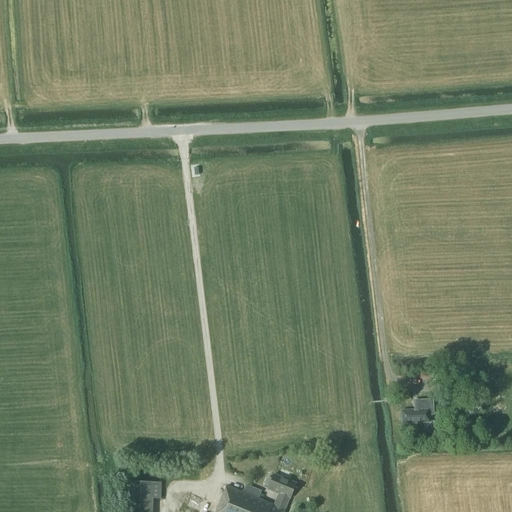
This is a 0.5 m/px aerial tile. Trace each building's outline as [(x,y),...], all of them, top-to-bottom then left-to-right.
[(417,410),(401,411),(402,424),(429,422),(428,413),(433,413),(433,399),(416,400),(417,410)] [(451,402),(451,411),(460,411),(460,402),(451,402)] [(268,490),(290,498),(296,484),(274,475),(272,480),(269,478),(266,479),(265,484),(266,486),(269,487),(268,490)] [(161,483),(128,482),(127,511),(152,511),(153,499),(161,499),(161,483)] [(284,511),(285,510),(289,499),(278,494),(274,506),(258,499),(261,492),(246,486),(243,493),(226,487),(216,511),(284,511)]
